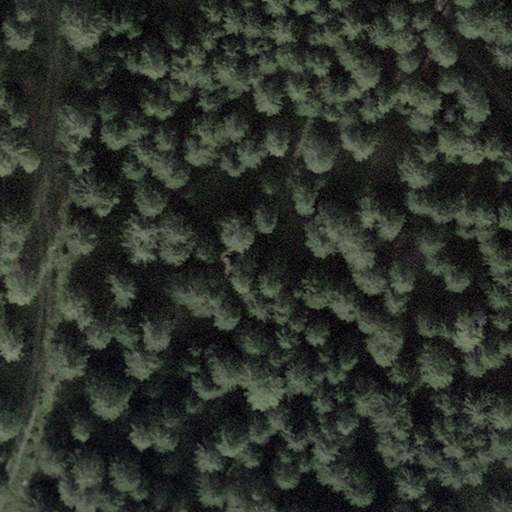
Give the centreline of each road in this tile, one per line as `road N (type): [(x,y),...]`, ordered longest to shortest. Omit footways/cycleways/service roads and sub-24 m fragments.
road 1 (track): [(53,0),(52,208),(39,412),(6,511)]
road 2 (track): [(511,125),(461,57),(448,0)]
